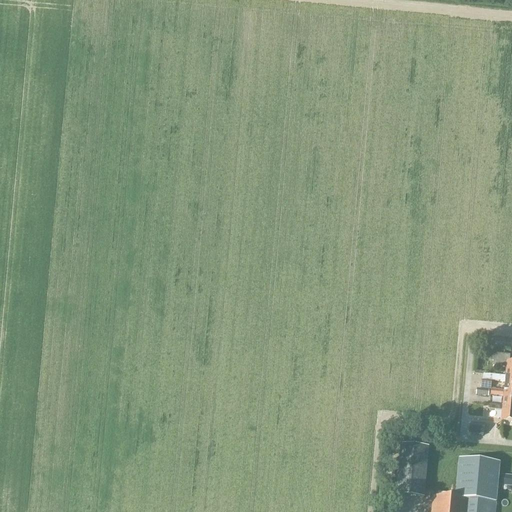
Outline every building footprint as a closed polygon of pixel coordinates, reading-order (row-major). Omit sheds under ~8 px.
[(505,377),(511,377),(511,363),(509,363),(510,356),(494,354),(493,367),(506,368),(505,377)] [(511,377),(505,377),(483,375),(483,381),(504,383),(504,392),(511,392),(511,377)] [(492,391),(483,390),(483,391),(476,390),(476,396),(490,398),(490,396),(503,397),(502,406),(511,407),(511,392),(504,392),(492,391)] [(511,407),(502,406),(489,405),(489,410),(496,411),(502,411),(501,421),(511,422),(511,407)] [(484,434),(485,424),(470,422),(469,433),(484,434)] [(430,448),(402,445),(395,495),(423,499),(430,448)] [(467,501),(466,511),(494,511),(496,504),(500,465),(460,461),(456,500),(467,501)] [(466,511),(467,501),(433,498),(431,511),(466,511)]
